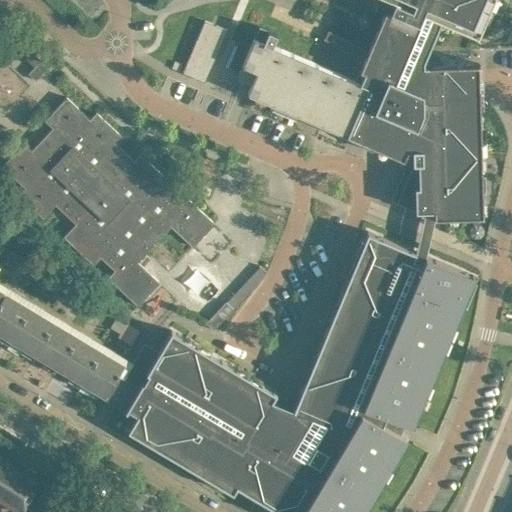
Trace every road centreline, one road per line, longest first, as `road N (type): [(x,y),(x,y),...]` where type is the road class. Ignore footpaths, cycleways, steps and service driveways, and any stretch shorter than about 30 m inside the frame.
road 1 (residential): [(511,264),(363,201),(371,175),(330,162),(296,167),(162,108),(132,87),(120,44)]
road 2 (residential): [(217,511),(0,385)]
road 3 (residential): [(167,511),(0,409)]
